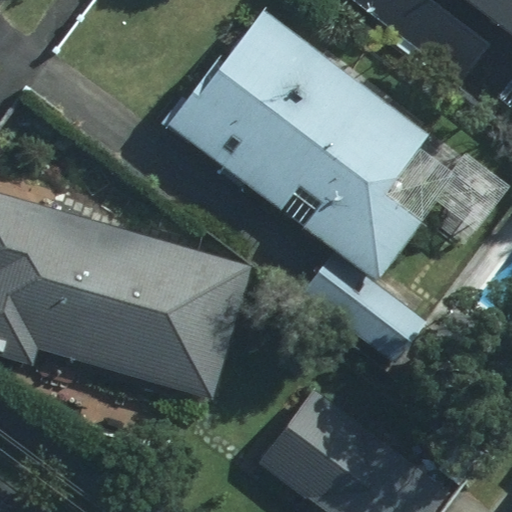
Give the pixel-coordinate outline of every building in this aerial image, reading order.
[(511,0),(378,0),(471,67),(508,16),(511,18),(511,0)] [(445,128),(279,5),(191,123),(392,272),(436,213),(401,187),(445,128)] [(266,260),(0,184),(0,345),(46,359),(51,340),(229,390),(266,260)] [(347,250),(315,291),(404,361),(436,320),(347,250)] [(439,511),(460,483),(326,390),(276,463),(346,511),(439,511)]
